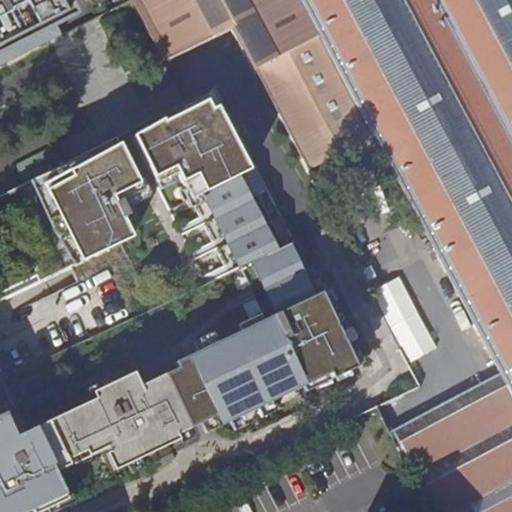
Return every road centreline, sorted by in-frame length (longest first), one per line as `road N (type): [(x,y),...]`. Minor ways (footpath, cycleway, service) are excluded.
road 1 (residential): [(167,82),(182,95),(241,72),(388,379),(113,511)]
road 2 (residential): [(167,82),(0,163)]
